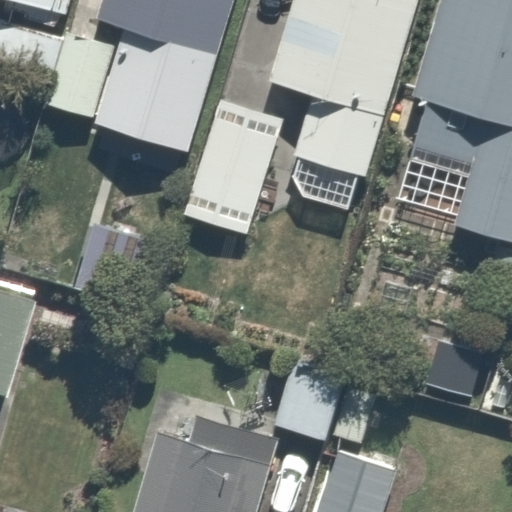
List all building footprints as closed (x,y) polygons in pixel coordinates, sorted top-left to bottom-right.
[(0,0),(0,5),(89,30),(98,0),(0,0)] [(204,163),(226,98),(256,0),(98,0),(89,30),(135,45),(107,133),(204,163)] [(449,0),(304,0),(276,84),(326,101),(303,168),(383,195),(449,0)] [(511,0),(464,0),(412,157),(480,180),(462,232),(511,248),(511,0)] [(89,30),(0,5),(0,64),(50,80),(40,112),(107,133),(135,45),(89,30)] [(226,98),(204,163),(188,213),(264,237),(301,122),(226,98)] [(45,305),(0,293),(0,398),(22,404),(45,305)] [(308,511),(324,461),(173,414),(142,511),(308,511)]
